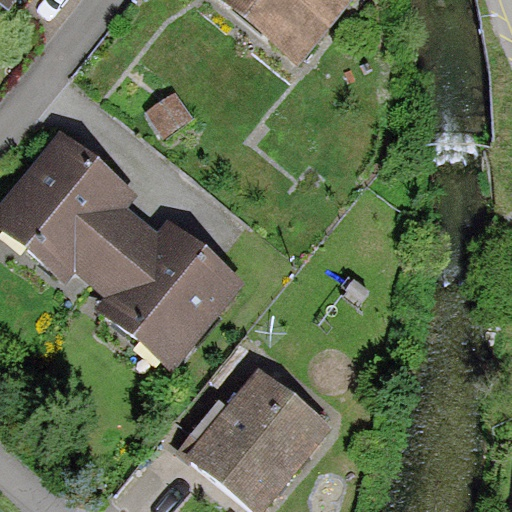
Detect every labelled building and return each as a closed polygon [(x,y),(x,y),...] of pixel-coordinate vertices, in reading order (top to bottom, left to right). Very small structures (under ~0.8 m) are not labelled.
[(14,0),(0,0),(0,10),(4,14),(14,0)] [(354,0),(193,0),(303,75),(354,0)] [(238,289),(54,144),(0,211),(0,244),(168,377),(238,289)] [(257,511),(328,432),(260,373),(183,460),(242,511),(257,511)] [(511,511),(511,499),(499,511),(511,511)]
